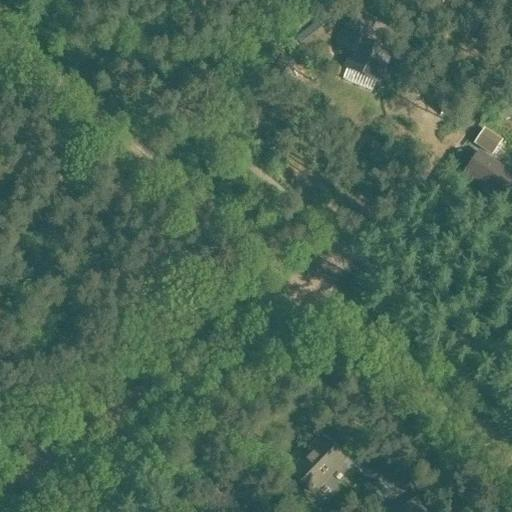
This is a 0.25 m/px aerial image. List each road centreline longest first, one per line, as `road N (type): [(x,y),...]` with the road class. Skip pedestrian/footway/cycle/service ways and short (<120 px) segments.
road 1 (track): [(306,287),(0,26)]
road 2 (track): [(0,488),(306,287)]
road 3 (track): [(306,287),(357,257),(511,67)]
road 4 (track): [(511,463),(306,287)]
